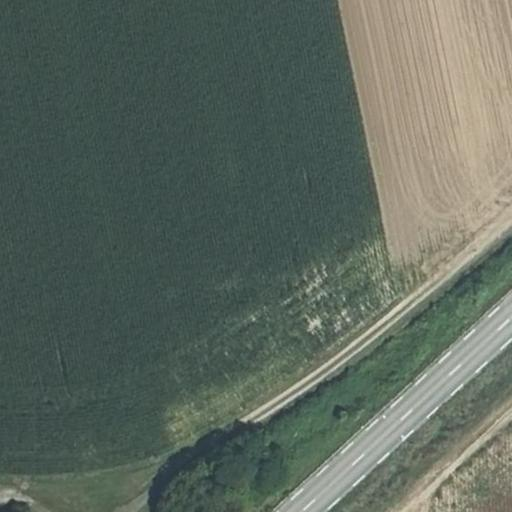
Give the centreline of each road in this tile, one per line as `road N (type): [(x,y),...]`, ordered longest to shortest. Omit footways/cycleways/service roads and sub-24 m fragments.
road 1 (track): [(511,208),(249,423),(118,511)]
road 2 (tertiary): [(295,511),(511,311)]
road 3 (track): [(511,408),(401,511)]
